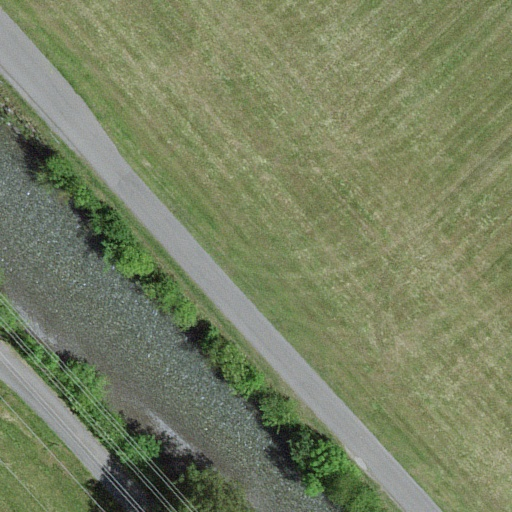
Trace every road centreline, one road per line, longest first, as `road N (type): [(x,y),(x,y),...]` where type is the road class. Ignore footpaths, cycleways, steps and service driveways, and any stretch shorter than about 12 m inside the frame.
road 1 (track): [(420,511),(0,46)]
road 2 (track): [(0,363),(135,511)]
